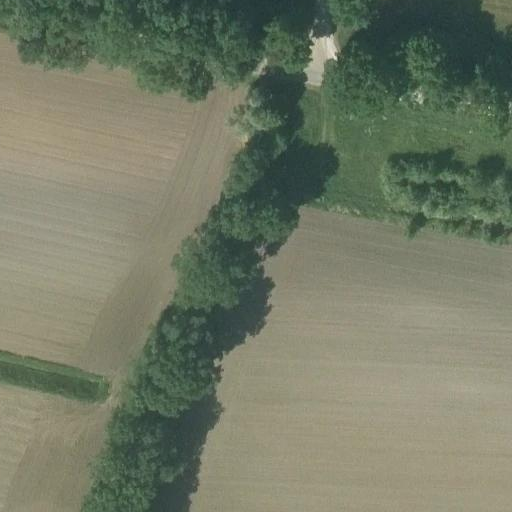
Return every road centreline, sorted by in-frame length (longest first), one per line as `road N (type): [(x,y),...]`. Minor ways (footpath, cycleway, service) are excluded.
road 1 (unclassified): [(0,8),(317,76)]
road 2 (unclassified): [(317,76),(511,110)]
